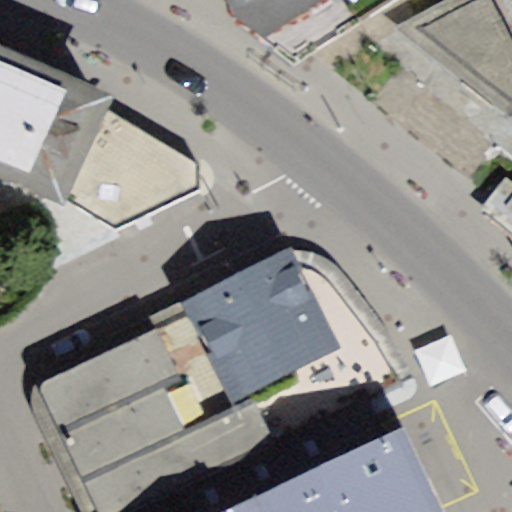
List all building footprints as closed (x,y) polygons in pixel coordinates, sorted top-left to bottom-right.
[(227,0),(238,24),(282,45),(344,0),(227,0)] [(511,0),(497,0),(511,28),(511,0)] [(0,48),(0,179),(76,214),(121,105),(0,48)] [(511,207),(492,234),(511,248),(511,207)] [(84,511),(169,511),(425,414),(411,375),(355,295),(294,252),(170,311),(142,327),(150,345),(33,395),(84,511)] [(425,414),(169,511),(505,511),(460,400),(425,414)]
